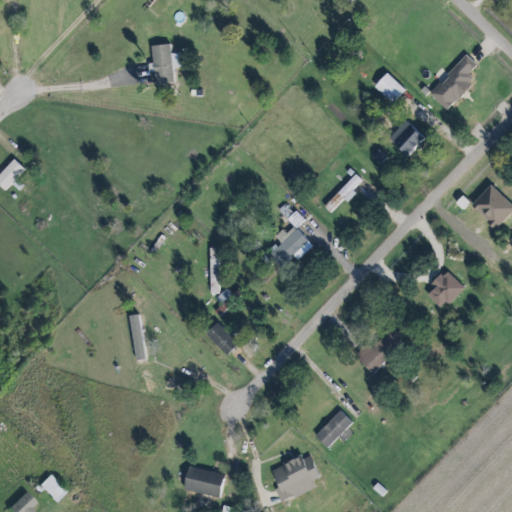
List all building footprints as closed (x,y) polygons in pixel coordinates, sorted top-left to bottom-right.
[(173,83),(172,68),(183,67),(182,52),(169,53),(169,44),(150,45),(152,67),(149,67),(150,84),(173,83)] [(430,94),(440,84),(442,86),(450,78),(447,76),(467,55),(477,65),(469,74),(474,79),(470,83),(473,86),(467,92),(461,99),(460,98),(457,102),(455,100),(447,109),(430,94)] [(391,103),(404,90),(386,73),(373,86),(391,103)] [(387,138),(406,156),(423,138),(404,120),(387,138)] [(0,172),(0,187),(4,191),(24,169),(13,158),(0,172)] [(346,203),(355,193),(352,190),(361,180),(354,174),(323,207),(329,213),(342,199),(346,203)] [(511,210),(511,206),(490,185),(470,205),(494,229),(511,210)] [(295,228),(303,220),(285,202),(277,210),(295,228)] [(312,246),(294,227),(286,234),(281,229),(273,236),(279,242),(266,253),(279,268),(292,256),(296,261),(312,246)] [(217,248),(208,248),(209,295),(218,295),(217,248)] [(428,296),(435,288),(432,285),(441,275),(444,277),(448,273),(464,288),(450,304),(446,301),(440,308),(428,296)] [(128,316),(135,360),(145,359),(137,314),(128,316)] [(237,344),(216,322),(205,333),(225,355),(237,344)] [(356,359),(372,373),(402,340),(387,326),(356,359)] [(326,449),(351,422),(339,410),(314,437),(326,449)] [(270,470),(278,488),(274,489),(280,503),(314,489),(311,481),(319,478),(309,456),(302,459),(301,456),(270,470)] [(190,467),(226,475),(220,498),(184,490),(190,467)] [(53,504),(65,493),(48,475),(36,486),(53,504)] [(29,511),(36,506),(23,492),(6,509),(8,511),(29,511)]
